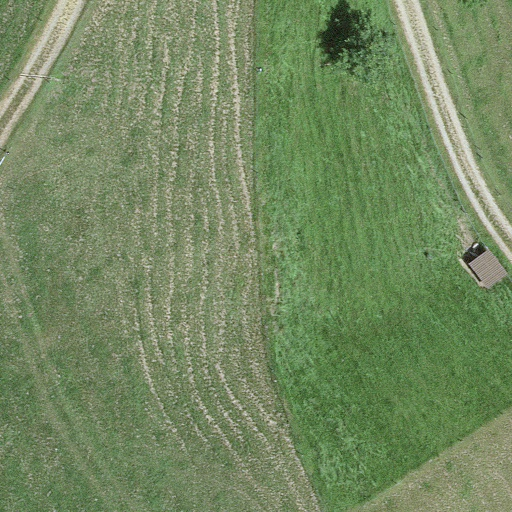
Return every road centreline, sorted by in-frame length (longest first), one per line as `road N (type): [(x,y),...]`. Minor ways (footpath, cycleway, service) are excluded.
road 1 (track): [(417,0),(463,159),(511,243)]
road 2 (track): [(0,160),(88,0)]
